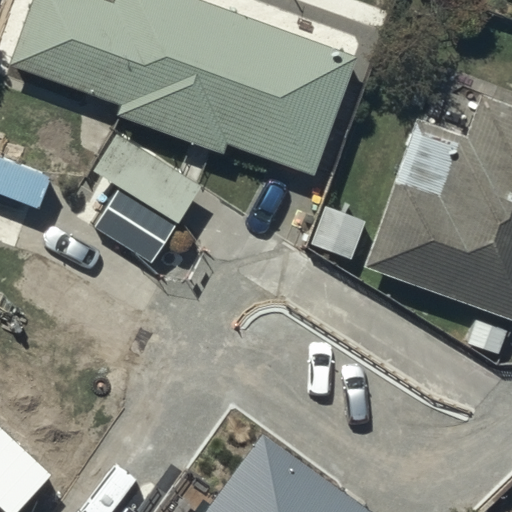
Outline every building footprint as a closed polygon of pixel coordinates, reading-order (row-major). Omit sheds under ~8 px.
[(18,0),(1,49),(113,91),(110,98),(215,138),(219,127),(306,160),(351,43),(236,0),(18,0)] [(462,123),(411,105),(358,256),(511,309),(511,98),(475,85),(462,123)] [(196,174),(111,122),(89,159),(174,210),(196,174)] [(0,233),(12,238),(41,156),(0,142),(0,233)] [(363,511),(369,505),(253,423),(191,511),(363,511)]
